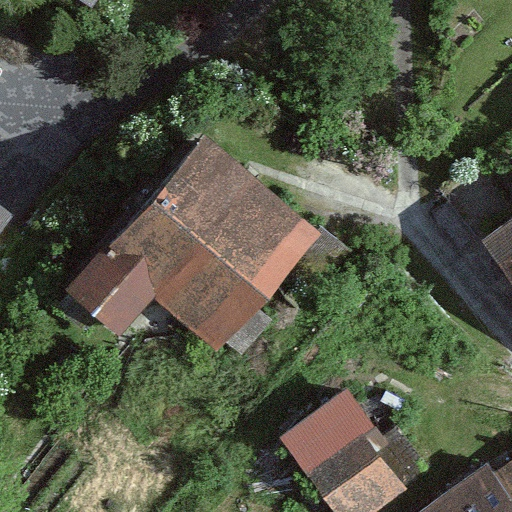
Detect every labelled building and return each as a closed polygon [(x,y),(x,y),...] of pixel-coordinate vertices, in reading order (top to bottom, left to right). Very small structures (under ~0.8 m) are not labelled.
[(226,348),(332,230),(223,132),(78,286),(123,331),(163,291),(226,348)] [(0,223),(23,196),(0,177),(0,223)] [(511,216),(490,231),(511,263),(511,216)] [(278,435),(334,511),(362,511),(433,461),(366,370),(278,435)] [(511,511),(511,452),(429,511),(511,511)]
